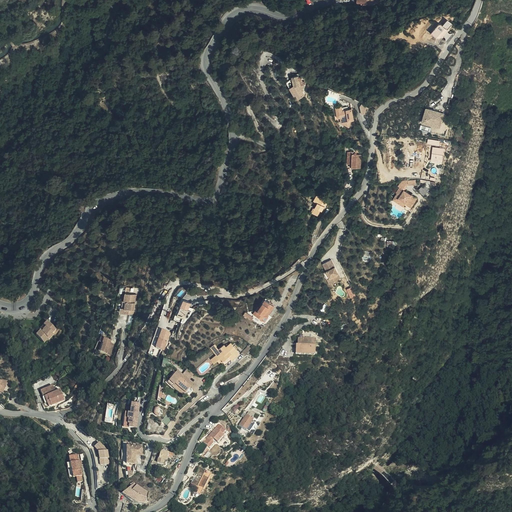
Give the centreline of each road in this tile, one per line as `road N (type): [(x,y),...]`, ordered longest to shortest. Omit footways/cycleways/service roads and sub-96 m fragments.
road 1 (unclassified): [(145,511),(172,493),(200,428),(272,337),(308,258),(355,190),(379,107),(422,85),(477,0)]
road 2 (tertiary): [(14,309),(29,301),(43,259),(77,234),(95,201),(128,189),(199,199),(216,192),(233,130),(206,68),(207,52),(234,12),(290,17),(328,0)]
road 3 (unknown): [(233,130),(265,151),(255,104),(282,121),(265,78),(266,56),(302,71)]
road 4 (unknown): [(144,333),(176,283),(240,294),(305,264)]
road 5 (residential): [(0,412),(48,416),(67,428),(90,458),(94,511)]
